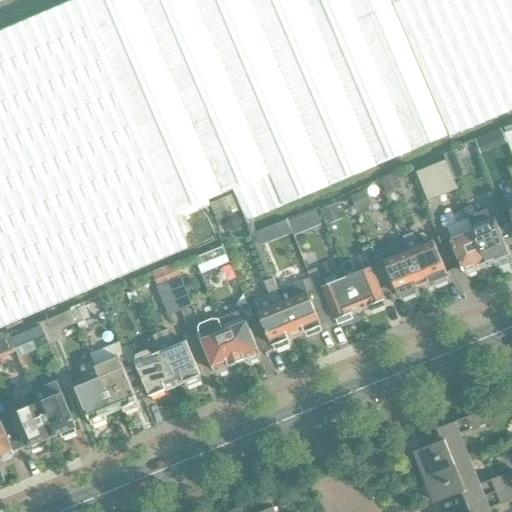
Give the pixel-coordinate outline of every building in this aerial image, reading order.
[(511,0),(74,0),(0,31),(0,327),(189,247),(174,213),(233,188),(248,221),(511,108),(511,0)] [(452,152),(444,155),(445,159),(449,168),(461,163),(456,150),(452,152)] [(445,159),(416,171),(428,200),(457,188),(449,168),(445,159)] [(395,173),(380,179),(386,194),(401,188),(395,173)] [(511,186),(503,190),(511,212),(511,221),(507,224),(511,236),(511,186)] [(351,196),(357,211),(358,210),(360,215),(370,211),(368,206),(372,204),(367,190),(351,196)] [(321,210),(328,225),(343,218),(337,203),(321,210)] [(471,207),(467,209),(488,261),(495,258),(500,261),(507,258),(508,253),(510,252),(507,246),(511,243),(511,236),(507,224),(499,227),(492,208),(474,216),(471,207)] [(477,271),(478,265),(488,261),(467,209),(457,213),(461,221),(448,226),(453,238),(451,238),(464,271),(465,271),(470,274),(477,271)] [(301,219),(291,223),(295,233),(305,229),(301,219)] [(261,246),(268,243),(263,230),(256,233),(261,246)] [(448,274),(435,240),(419,247),(413,232),(404,236),(405,236),(425,283),(434,280),(436,284),(449,279),(447,275),(448,274)] [(397,241),(373,251),(379,266),(380,265),(390,290),(397,287),(400,293),(402,293),(403,297),(417,292),(415,287),(425,283),(405,236),(404,236),(405,238),(397,241)] [(222,246),(196,257),(202,273),(229,262),(222,246)] [(348,276),(360,309),(370,305),(372,311),(385,305),(383,300),(385,299),(383,293),(390,290),(380,265),(379,266),(373,251),(371,247),(364,250),(370,267),(356,273),(351,261),(343,264),(348,276)] [(176,265),(167,268),(182,307),(192,302),(182,276),(181,277),(176,265)] [(167,268),(153,274),(169,312),(182,307),(167,268)] [(348,276),(324,286),(317,268),(310,271),(330,321),(337,319),(338,319),(340,324),(353,318),(351,313),(360,309),(348,276)] [(309,272),(311,277),(280,289),(298,334),(306,331),(308,336),(321,330),(319,325),(321,324),(330,321),(310,271),(309,272)] [(289,343),(287,338),(298,334),(280,289),(278,290),(273,278),(264,281),(270,295),(256,300),(261,312),(254,315),(267,347),(274,344),(276,348),(289,343)] [(135,290),(127,293),(130,300),(138,296),(135,290)] [(90,317),(85,306),(73,311),(78,322),(90,317)] [(253,315),(249,307),(229,315),(221,318),(238,360),(245,357),(250,359),(257,356),(258,352),(261,351),(260,350),(267,347),(254,315),(253,315)] [(59,329),(77,322),(78,322),(73,311),(72,309),(42,322),(51,343),(63,338),(59,329)] [(198,327),(198,330),(201,338),(215,370),(216,370),(220,372),(227,368),(228,364),(238,360),(221,318),(219,319),(213,319),(200,324),(198,327)] [(34,340),(38,349),(51,343),(42,322),(11,335),(17,347),(34,340)] [(174,345),(167,330),(156,334),(177,384),(186,380),(187,385),(201,379),(199,375),(201,374),(187,340),(174,345)] [(0,335),(0,358),(17,351),(8,332),(0,335)] [(136,361),(131,363),(145,397),(150,395),(151,395),(153,399),(167,393),(166,389),(177,384),(156,334),(154,335),(161,351),(153,354),(148,351),(139,354),(137,360),(136,361)] [(119,342),(90,354),(93,360),(94,360),(115,410),(123,406),(125,411),(138,406),(136,401),(138,400),(145,397),(131,363),(128,364),(124,354),(119,342)] [(93,425),(107,419),(104,414),(115,410),(94,360),(93,360),(80,365),(88,382),(76,387),(90,420),(91,420),(93,425)] [(76,426),(57,381),(34,390),(53,435),(61,432),(63,437),(77,432),(75,427),(76,426)] [(31,450),(45,444),(43,440),(53,435),(34,390),(24,394),(29,406),(16,411),(11,400),(4,403),(22,446),(27,444),(28,445),(29,445),(31,450)] [(8,418),(0,420),(0,459),(2,459),(4,461),(12,458),(13,454),(15,454),(14,450),(22,446),(4,403),(2,404),(8,418)] [(432,429),(437,441),(415,450),(425,477),(470,459),(460,434),(487,423),(482,410),(432,429)] [(435,502),(462,492),(466,503),(511,484),(511,472),(507,474),(506,473),(480,484),(470,459),(425,477),(435,502)] [(511,487),(511,486),(511,484),(466,503),(469,511),(490,511),(489,508),(511,498),(511,487)]
